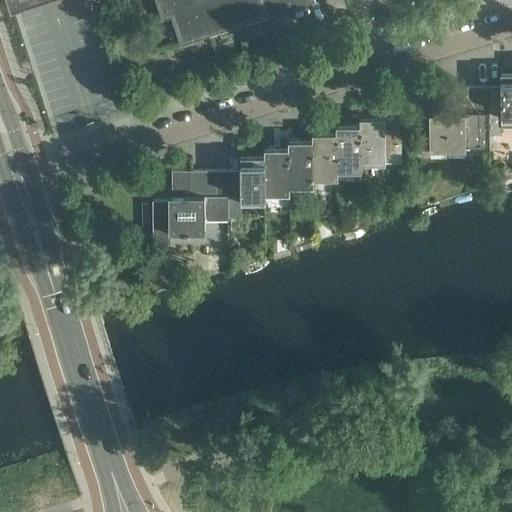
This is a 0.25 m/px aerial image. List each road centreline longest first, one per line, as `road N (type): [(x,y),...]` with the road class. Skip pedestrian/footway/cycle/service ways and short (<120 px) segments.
road 1 (unclassified): [(18,184),(511,28)]
road 2 (tertiary): [(115,491),(18,184)]
